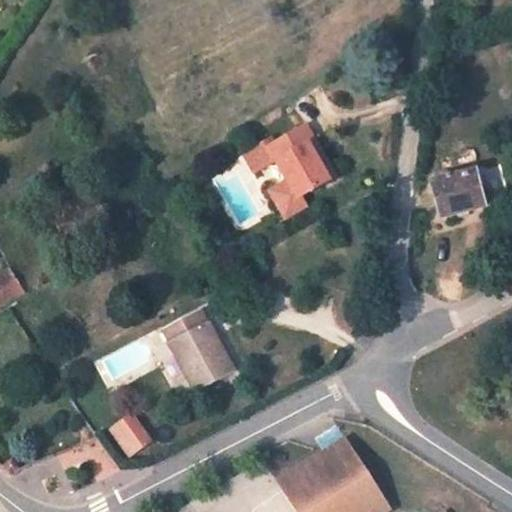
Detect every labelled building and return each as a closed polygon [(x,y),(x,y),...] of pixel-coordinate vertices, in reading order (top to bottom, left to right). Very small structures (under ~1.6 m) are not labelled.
[(304,136),(265,158),(294,209),(326,189),(306,154),(312,151),(304,136)] [(306,154),(326,189),(332,186),(312,151),(306,154)] [(480,210),(469,175),(425,190),(435,222),(480,210)] [(17,263),(32,284),(49,272),(34,250),(17,263)] [(9,269),(0,273),(0,304),(0,305),(23,293),(9,269)] [(229,379),(194,315),(155,336),(190,400),(229,379)] [(125,458),(141,447),(124,421),(108,432),(125,458)] [(450,511),(443,500),(424,511),(375,511),(393,500),(346,429),(277,474),(301,511),(450,511)]
